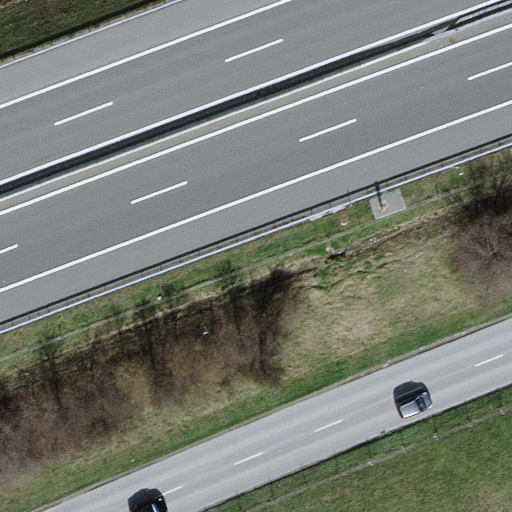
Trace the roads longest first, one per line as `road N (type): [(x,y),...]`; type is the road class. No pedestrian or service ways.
road 1 (motorway): [(0,253),(511,64)]
road 2 (tertiary): [(511,349),(115,511)]
road 3 (motorway): [(386,0),(0,142)]
